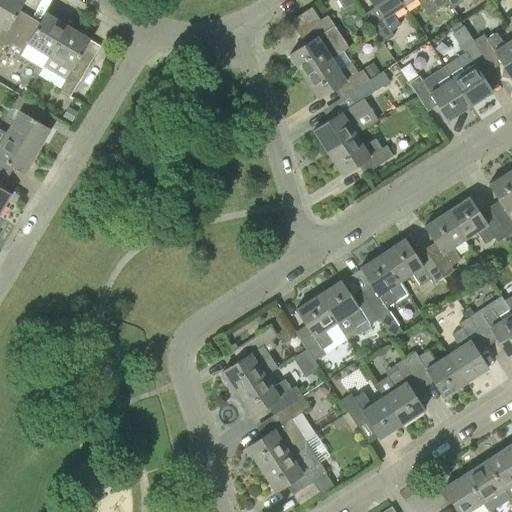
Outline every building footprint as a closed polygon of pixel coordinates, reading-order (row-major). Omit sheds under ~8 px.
[(0,43),(10,49),(12,45),(31,15),(20,9),(24,0),(0,0),(0,28),(0,29),(0,43)] [(369,0),(378,15),(368,22),(382,43),(393,36),(390,32),(400,25),(393,14),(405,6),(400,0),(369,0)] [(437,8),(447,1),(446,0),(400,0),(405,6),(414,0),(417,0),(424,10),(434,3),(437,8)] [(27,44),(48,57),(69,24),(46,11),(41,21),(31,15),(12,45),(23,51),(27,44)] [(303,77),(332,58),(348,48),(327,16),(306,29),(312,39),(289,55),(303,77)] [(65,79),(77,87),(96,53),(85,47),(91,37),(69,24),(48,57),(43,66),(65,79)] [(451,78),(469,107),(492,93),(476,69),(487,62),(473,41),(463,26),(452,33),(465,53),(455,59),(463,71),(451,78)] [(511,80),(511,79),(511,39),(503,45),(496,33),(486,39),(483,34),(473,41),(487,62),(497,56),(511,80)] [(341,84),(348,94),(369,80),(362,70),(358,73),(351,62),(339,70),(332,58),(303,77),(317,99),(341,84)] [(369,80),(348,94),(354,104),(389,82),(382,72),(369,80)] [(447,121),(469,107),(451,78),(439,86),(432,74),(422,81),(419,76),(408,83),(422,104),(432,97),(447,121)] [(77,87),(65,79),(58,90),(59,91),(66,94),(71,97),(77,87)] [(5,133),(37,151),(50,129),(34,120),(40,109),(19,96),(12,107),(18,111),(5,133)] [(327,153),(356,134),(348,122),(359,115),(353,105),(312,131),(327,153)] [(0,173),(1,174),(7,178),(13,167),(23,174),(37,151),(5,133),(0,141),(0,173)] [(372,170),(393,156),(386,145),(381,148),(375,138),(363,146),(356,134),(327,153),(341,175),(365,160),(372,170)] [(494,215),(507,236),(511,233),(511,172),(510,170),(488,184),(504,208),(494,215)] [(0,212),(11,194),(0,187),(0,176),(1,174),(0,173),(0,212)] [(497,243),(507,236),(494,215),(484,221),(468,198),(446,212),(465,240),(477,232),(484,244),(494,238),(497,243)] [(429,257),(443,277),(453,271),(450,266),(460,260),(458,256),(470,248),(465,240),(446,212),(424,226),(439,250),(429,257)] [(433,284),(443,277),(429,257),(419,263),(404,239),(382,253),(400,282),(413,274),(420,286),(430,279),(433,284)] [(365,298),(379,319),(389,312),(386,308),(396,301),(389,290),(400,282),(382,253),(360,268),(375,292),(365,298)] [(369,325),(379,319),(365,298),(355,304),(340,281),(318,295),(336,324),(348,316),(356,327),(366,321),(369,325)] [(301,340),(315,360),(325,354),(322,349),(332,343),(324,332),(336,324),(318,295),(296,309),(311,333),(301,340)] [(501,296),(511,313),(511,310),(502,295),(501,296)] [(508,355),(511,352),(511,313),(501,296),(479,310),(475,303),(466,309),(470,316),(468,317),(482,338),(492,331),(508,355)] [(447,354),(466,383),(488,368),(472,344),(482,338),(468,317),(458,323),(462,329),(452,335),(459,346),(447,354)] [(237,393),(278,367),(268,352),(276,347),(271,340),(278,336),(271,325),(240,346),(246,356),(222,371),(237,393)] [(443,397),(466,383),(447,354),(435,362),(428,350),(418,357),(415,352),(405,359),(418,380),(428,373),(443,397)] [(383,396),(401,424),(423,410),(408,386),(418,380),(405,359),(394,366),(397,370),(387,376),(395,388),(383,396)] [(281,410),(302,397),(296,386),(291,390),(285,380),(273,387),(266,376),(278,368),(278,367),(237,393),(251,416),(275,400),(281,410)] [(379,439),(401,424),(383,396),(372,403),(364,391),(363,392),(359,387),(340,400),(347,412),(353,422),(364,415),(379,439)] [(260,470),(306,440),(307,439),(293,418),(309,407),(302,397),(281,410),(271,417),(278,427),(246,448),(260,470)] [(306,440),(260,470),(275,492),(292,481),(298,491),(327,472),(306,440)] [(504,488),(511,483),(511,453),(507,446),(486,460),(504,488)] [(510,498),(504,488),(486,460),(464,474),(489,511),(510,498)] [(488,511),(489,511),(464,474),(443,488),(458,511),(488,511)]
